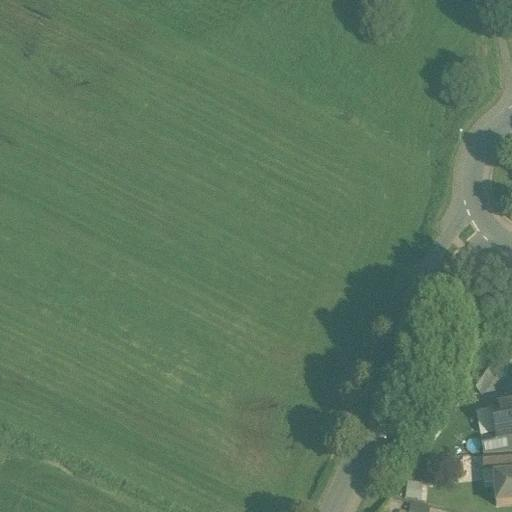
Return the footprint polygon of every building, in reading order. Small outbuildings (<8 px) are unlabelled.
[(486,398),(501,377),(490,370),(475,390),(486,398)] [(511,410),(496,414),(501,440),(502,445),(511,443),(511,410)] [(486,443),(490,460),(511,458),(511,443),(502,445),(501,440),(486,443)] [(487,460),(488,477),(511,474),(511,458),(490,460),(487,460)] [(511,487),(499,488),(501,510),(511,508),(511,487)]
